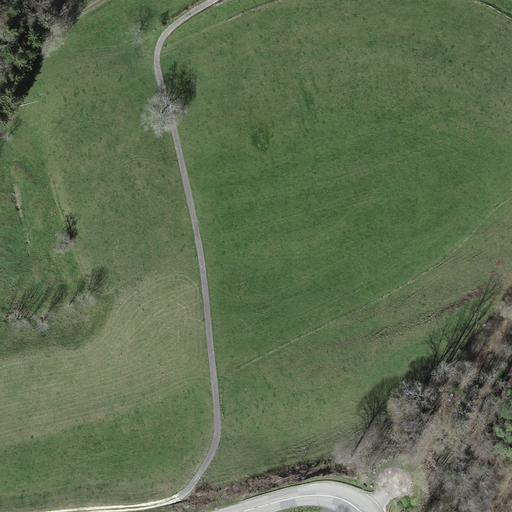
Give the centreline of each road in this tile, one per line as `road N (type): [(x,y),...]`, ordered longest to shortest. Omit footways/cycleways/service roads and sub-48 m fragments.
road 1 (track): [(70,511),(178,496),(214,446),(205,284),(157,56),(163,35),(213,0)]
road 2 (track): [(365,511),(511,321)]
road 3 (track): [(0,125),(20,71),(47,36),(99,0)]
road 4 (primary): [(240,511),(302,495),(340,498),(360,511)]
